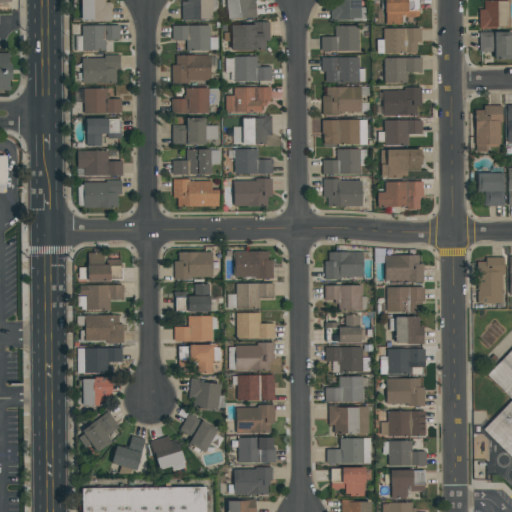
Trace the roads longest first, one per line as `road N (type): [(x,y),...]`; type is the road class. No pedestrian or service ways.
road 1 (residential): [(298,0),(303,511)]
road 2 (residential): [(451,0),(455,511)]
road 3 (residential): [(49,235),(511,233)]
road 4 (residential): [(148,0),(151,404)]
road 5 (secondary): [(49,235),(51,511)]
